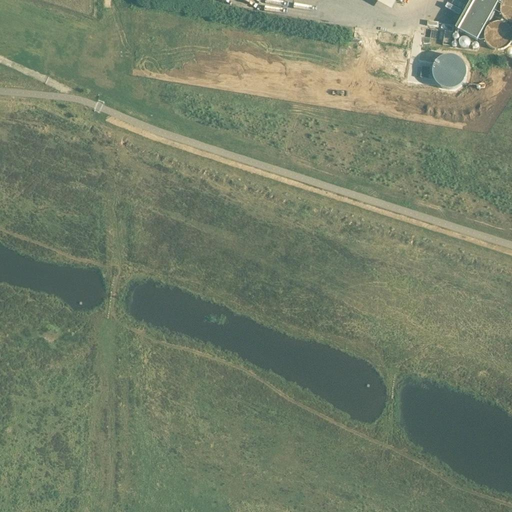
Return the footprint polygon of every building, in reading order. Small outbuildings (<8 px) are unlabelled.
[(496,0),(471,0),(461,19),(483,30),(499,1),(496,0)] [(507,22),(511,23),(511,0),(503,0),(502,1),(500,7),(500,12),(502,18),(507,22)] [(496,50),(501,50),(506,48),(510,45),(511,40),(511,31),(511,30),(509,26),(505,23),(501,22),(496,22),(492,23),(489,26),(486,29),(484,34),(485,40),(487,44),(491,48),(496,50)] [(414,42),(422,44),(424,33),(416,32),(414,42)] [(444,43),(450,44),(452,33),(451,33),(445,32),(444,43)] [(381,33),(380,40),(407,43),(408,36),(381,33)] [(459,46),(461,49),(463,50),(466,50),(469,48),(470,46),(470,43),(469,40),(466,38),(463,38),(460,40),(459,43),(459,46)] [(373,54),(360,51),(359,57),(375,60),(377,53),(385,55),(386,46),(375,44),(373,54)] [(432,74),(432,76),(432,77),(432,79),(433,80),(433,82),(434,83),(435,85),(436,86),(437,87),(438,88),(439,89),(441,90),(442,91),(443,92),(445,92),(447,92),(448,93),(450,93),(451,92),(453,92),(455,92),(456,91),(458,90),(459,89),(460,88),(461,87),(462,86),(463,85),(464,83),(465,82),(465,80),(466,79),(466,77),(466,76),(466,74),(466,72),(465,71),(465,69),(464,68),(463,66),(462,65),(461,64),(460,63),(459,62),(458,61),(456,60),(455,60),(453,59),(451,59),(450,59),(448,59),(447,59),(445,59),(444,60),(442,60),(441,61),(439,62),(438,63),(437,64),(436,65),(435,66),(434,68),(433,69),(433,71),(432,72),(432,74)] [(421,79),(430,80),(431,70),(422,69),(421,79)]
